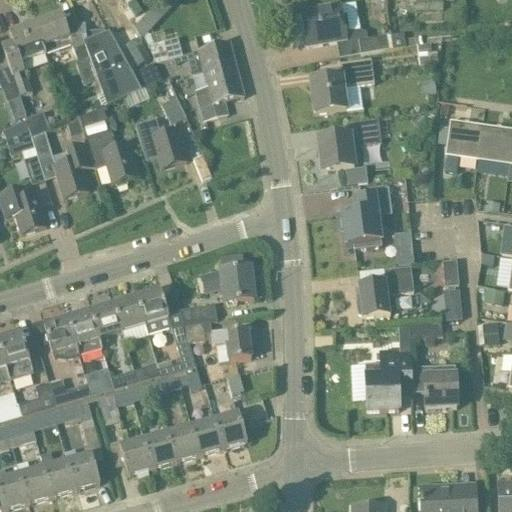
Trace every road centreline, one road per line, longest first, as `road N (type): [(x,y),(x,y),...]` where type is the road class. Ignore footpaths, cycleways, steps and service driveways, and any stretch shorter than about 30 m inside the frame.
road 1 (residential): [(0,306),(284,218)]
road 2 (tertiary): [(298,466),(284,218)]
road 3 (residential): [(484,452),(459,215)]
road 4 (tertiary): [(284,218),(273,138),(235,0)]
road 5 (residential): [(484,452),(298,466)]
road 6 (residential): [(298,466),(148,511)]
